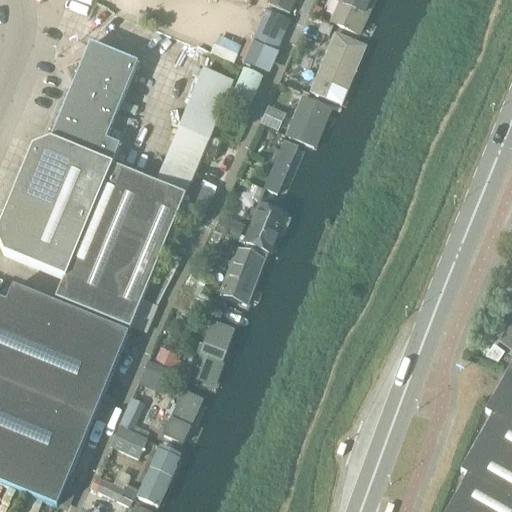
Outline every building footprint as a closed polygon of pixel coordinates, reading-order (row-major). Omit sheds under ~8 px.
[(270,0),(269,6),(290,15),(296,0),(270,0)] [(342,0),(331,24),(337,26),(369,42),(386,0),(342,0)] [(267,12),(252,43),(276,54),(290,23),(267,12)] [(328,36),(331,28),(321,23),(317,31),(328,36)] [(340,110),(369,42),(337,26),(307,96),(340,110)] [(232,65),(239,48),(218,39),(211,56),(232,65)] [(106,143),(138,66),(90,46),(84,62),(66,69),(73,87),(50,143),(32,151),(0,228),(0,248),(3,257),(64,282),(55,302),(130,333),(132,329),(142,304),(185,199),(112,168),(120,149),(106,143)] [(179,131),(208,143),(233,84),(203,72),(179,131)] [(230,108),(248,116),(258,94),(239,85),(230,108)] [(303,94),(286,138),(323,153),(340,110),(307,96),(303,94)] [(186,199),(208,143),(179,131),(156,186),(186,199)] [(294,207),(323,153),(286,138),(262,193),(294,207)] [(205,157),(214,161),(219,151),(209,147),(205,157)] [(180,216),(199,226),(213,197),(195,188),(180,216)] [(262,193),(240,247),(273,260),(294,207),(262,193)] [(232,225),(220,220),(215,231),(237,241),(243,226),(234,222),(232,225)] [(170,244),(156,275),(169,280),(182,249),(170,244)] [(246,325),(273,260),(240,247),(236,246),(216,302),(220,304),(217,314),(246,325)] [(205,276),(192,270),(184,288),(189,291),(180,313),(197,320),(204,304),(201,303),(204,296),(198,293),(205,276)] [(144,305),(156,310),(169,280),(156,275),(144,305)] [(6,306),(0,303),(0,487),(55,510),(127,337),(13,290),(6,306)] [(156,310),(144,305),(142,304),(132,329),(146,335),(156,310)] [(211,324),(186,386),(215,400),(246,325),(217,314),(213,325),(211,324)] [(511,323),(499,342),(511,351),(511,349),(511,323)] [(158,354),(153,366),(186,380),(191,369),(177,362),(158,354)] [(166,389),(172,376),(148,365),(142,378),(166,389)] [(511,365),(485,414),(492,418),(492,417),(511,428),(511,365)] [(161,444),(162,445),(189,458),(215,400),(186,386),(161,444)] [(95,418),(107,423),(115,403),(103,398),(95,418)] [(447,511),(511,511),(511,428),(492,417),(492,418),(460,473),(467,477),(447,511)] [(129,421),(124,418),(119,429),(128,433),(131,426),(129,421)] [(138,461),(146,443),(119,430),(110,449),(138,461)] [(138,503),(139,503),(157,511),(164,511),(189,458),(162,445),(138,503)] [(126,490),(114,485),(103,480),(97,492),(132,507),(139,493),(128,488),(126,490)] [(157,511),(139,503),(135,511),(157,511)]
